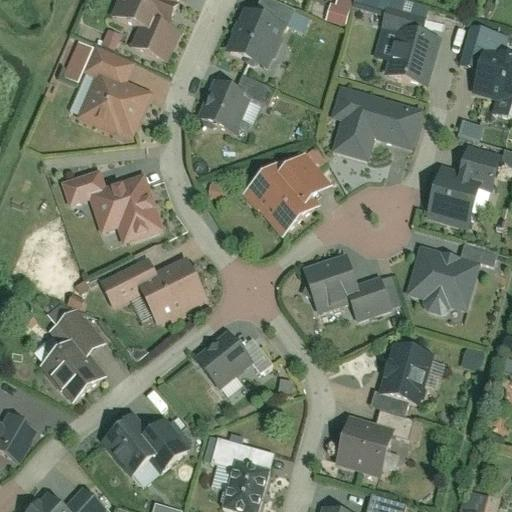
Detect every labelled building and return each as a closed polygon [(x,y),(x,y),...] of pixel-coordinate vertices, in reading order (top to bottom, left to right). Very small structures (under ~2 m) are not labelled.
[(120,0),(113,20),(138,30),(129,51),(162,64),(176,30),(155,21),(164,0),(167,0),(183,6),(185,0),(120,0)] [(387,78),(427,89),(440,41),(419,35),(425,13),(386,2),(379,27),(399,32),(387,78)] [(318,15),(333,19),(336,7),(321,3),(318,15)] [(265,73),(285,29),(246,12),(226,55),(265,73)] [(125,53),(128,36),(114,33),(111,50),(125,53)] [(62,70),(72,74),(85,43),(75,39),(62,70)] [(511,53),(487,46),(471,96),(511,108),(511,53)] [(129,147),(151,98),(125,87),(133,67),(95,50),(82,77),(94,83),(75,123),(129,147)] [(234,138),(249,100),(212,85),(197,123),(234,138)] [(423,114),(341,88),(320,153),(366,167),(375,140),(411,152),(423,114)] [(470,124),(468,139),(487,142),(489,128),(470,124)] [(461,177),(438,171),(425,223),(469,234),(480,191),(491,194),(500,158),(467,150),(461,177)] [(297,151),(241,198),(280,243),(318,211),(313,205),(331,190),(297,151)] [(163,234),(144,178),(105,191),(99,175),(62,188),(69,209),(87,202),(100,238),(117,232),(122,248),(163,234)] [(461,243),(452,267),(487,279),(495,255),(461,243)] [(345,256),(300,272),(317,320),(347,310),(353,325),(390,313),(379,280),(356,288),(345,256)] [(415,259),(402,306),(416,310),(414,318),(438,325),(440,317),(458,322),(471,275),(415,259)] [(155,330),(207,304),(185,260),(155,275),(149,263),(101,287),(113,313),(140,299),(155,330)] [(41,337),(56,354),(33,374),(64,411),(90,389),(71,367),(99,343),(72,311),(41,337)] [(260,381),(278,368),(256,340),(239,354),(260,381)] [(188,374),(212,403),(249,372),(225,343),(188,374)] [(433,361),(393,349),(378,397),(418,409),(433,361)] [(456,352),(449,373),(477,383),(484,361),(456,352)] [(375,410),(370,430),(396,437),(401,417),(375,410)] [(112,430),(92,449),(122,480),(136,467),(150,481),(182,452),(151,420),(125,444),(112,430)] [(0,465),(7,471),(33,441),(0,425),(0,465)] [(329,437),(320,469),(373,484),(382,451),(329,437)] [(245,451),(213,443),(208,461),(241,469),(245,451)] [(219,511),(256,511),(266,478),(232,469),(219,511)] [(320,492),(314,511),(358,511),(361,503),(320,492)] [(492,511),(496,498),(470,492),(465,511),(492,511)] [(100,511),(77,494),(63,511),(100,511)]
